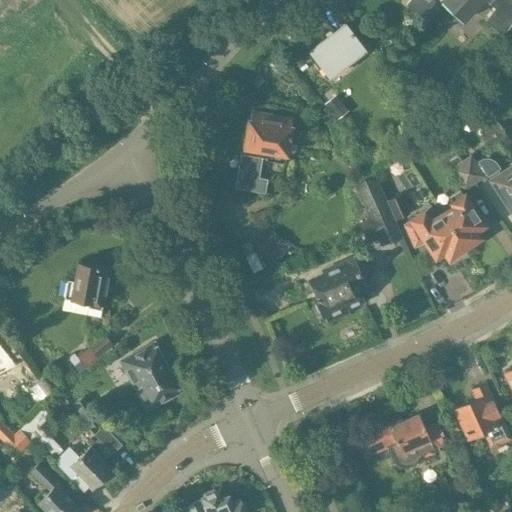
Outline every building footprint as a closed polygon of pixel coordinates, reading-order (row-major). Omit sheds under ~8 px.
[(409,0),(406,5),(422,17),(435,1),(433,0),(438,0),(439,1),(439,0),(409,0)] [(511,0),(439,0),(439,1),(440,1),(439,2),(460,23),(481,0),(484,0),(493,7),(483,20),(506,38),(511,30),(511,0)] [(329,77),(364,50),(345,25),(310,51),(329,77)] [(284,161),(291,123),(269,119),(269,115),(251,112),(245,146),(268,150),(266,158),(284,161)] [(506,135),(499,124),(490,129),(497,140),(506,135)] [(481,135),(488,146),(497,140),(490,129),(481,135)] [(240,153),(234,189),(265,194),(267,180),(258,178),(262,157),(240,153)] [(464,159),(460,162),(474,183),(483,177),(484,177),(476,165),(476,164),(470,155),(464,159)] [(480,162),(476,164),(476,165),(484,177),(486,175),(488,174),(511,211),(511,168),(504,174),(498,165),(497,164),(496,163),(495,163),(494,162),(493,161),(491,161),(490,160),(489,160),(487,160),(486,160),(484,160),(483,160),(482,161),(481,161),(480,162)] [(460,162),(450,168),(464,190),(473,184),(474,183),(460,162)] [(354,185),(368,218),(359,222),(364,234),(394,220),(386,200),(375,176),(354,185)] [(441,216),(464,250),(474,244),(477,238),(474,235),(476,234),(474,231),(483,225),(460,190),(449,197),(455,207),(441,216)] [(401,194),(386,200),(394,220),(409,213),(401,194)] [(403,225),(413,247),(426,241),(435,256),(444,250),(446,253),(448,252),(450,255),(455,257),(464,250),(441,216),(429,223),(423,213),(412,220),(412,219),(403,225)] [(402,236),(394,220),(364,234),(368,244),(378,239),(381,245),(402,236)] [(275,263),(289,246),(271,230),(257,247),(275,263)] [(354,260),(324,273),(325,277),(311,283),(317,296),(316,296),(317,298),(316,299),(317,303),(315,304),(318,310),(321,311),(322,313),(324,313),(328,321),(349,312),(347,309),(364,301),(362,296),(373,292),(366,275),(372,273),(366,258),(355,263),(354,260)] [(102,309),(110,268),(80,261),(76,280),(68,278),(64,298),(89,303),(88,307),(102,309)] [(90,348),(78,357),(86,368),(87,368),(98,360),(96,357),(113,346),(106,336),(90,348)] [(0,340),(0,377),(18,365),(0,340)] [(135,384),(168,367),(154,342),(122,360),(135,384)] [(168,367),(135,384),(148,407),(180,390),(168,367)] [(470,444),(484,437),(489,449),(509,440),(484,385),(472,390),(477,400),(454,410),(470,444)] [(43,407),(20,429),(51,461),(62,450),(49,436),(46,436),(38,427),(50,415),(43,407)] [(93,407),(79,414),(88,428),(101,420),(93,407)] [(362,459),(386,448),(393,463),(398,467),(406,467),(413,464),(417,458),(447,444),(438,422),(424,429),(418,415),(356,444),(362,459)] [(19,454),(32,442),(19,429),(13,434),(0,421),(0,439),(7,446),(9,444),(19,454)] [(122,445),(104,426),(94,435),(112,454),(122,445)] [(110,471),(112,469),(89,446),(78,457),(71,450),(62,458),(70,466),(71,465),(93,488),(103,478),(105,479),(110,474),(110,471)] [(50,491),(38,503),(47,511),(77,511),(81,508),(65,492),(68,490),(39,461),(30,470),(50,491)] [(189,511),(245,511),(247,509),(245,503),(241,501),(240,498),(230,502),(228,498),(230,496),(224,493),(223,495),(221,497),(218,489),(215,490),(214,488),(203,493),(204,496),(200,497),(201,498),(196,500),(196,499),(186,507),(189,511)] [(508,511),(505,503),(490,509),(491,511),(508,511)]
